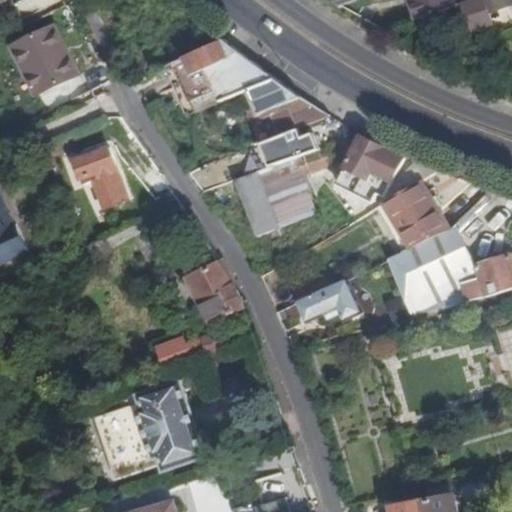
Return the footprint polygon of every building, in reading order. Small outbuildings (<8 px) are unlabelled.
[(128,0),(129,2),(133,0),(134,0),(155,48),(179,37),(171,18),(168,18),(160,0),(128,0)] [(414,0),(423,21),(456,9),(453,0),(414,0)] [(511,0),(484,0),(490,16),(511,8),(511,0)] [(445,44),(450,55),(509,34),(504,22),(445,44)] [(57,29),(16,49),(39,96),(80,76),(57,29)] [(509,34),(450,55),(451,57),(509,36),(509,34)] [(195,106),(270,74),(248,59),(228,42),(176,64),(185,82),(195,106)] [(176,86),(185,82),(176,64),(168,68),(176,86)] [(248,94),(279,82),(270,74),(195,106),(199,115),(248,94)] [(260,127),(268,146),(306,130),(331,119),(288,89),(279,82),(248,94),(256,120),(263,118),(265,123),(263,126),(260,127)] [(306,130),(268,146),(273,158),(311,142),(306,130)] [(362,137),(346,143),(357,154),(343,181),(358,189),(361,183),(369,187),(376,174),(393,185),(407,160),(381,147),(362,137)] [(111,150),(79,162),(87,183),(96,180),(108,210),(131,200),(111,150)] [(335,168),(329,154),(313,162),(320,175),(335,168)] [(424,184),(440,174),(425,169),(417,165),(401,184),(412,192),(424,184)] [(412,192),(388,206),(415,250),(453,232),(424,184),(412,192)] [(0,195),(0,267),(29,253),(0,195)] [(388,206),(380,211),(406,255),(415,250),(388,206)] [(393,261),(421,317),(476,301),(474,293),(468,281),(478,276),(474,268),(454,231),(453,232),(415,250),(406,255),(393,261)] [(474,293),(476,301),(511,290),(511,256),(481,266),(487,289),(474,293)] [(246,309),(224,264),(190,280),(211,325),(246,309)] [(468,281),(474,293),(487,289),(481,266),(474,268),(478,276),(468,281)] [(297,291),(303,305),(334,290),(326,276),(297,291)] [(334,290),(303,305),(313,324),(329,317),(330,321),(334,318),(333,314),(343,309),(349,321),(366,313),(350,282),(334,290)] [(159,351),(168,373),(210,357),(237,347),(231,332),(184,350),(181,342),(159,351)] [(237,347),(210,357),(221,385),(249,375),(238,347),(237,347)] [(181,384),(141,398),(143,404),(98,419),(120,482),(165,466),(167,471),(207,457),(181,384)] [(265,511),(288,511),(279,481),(285,480),(284,474),(257,481),(265,511)] [(460,486),(435,492),(437,503),(459,499),(460,505),(463,505),(460,486)] [(461,511),(460,505),(459,499),(437,503),(404,509),(404,511),(461,511)]
